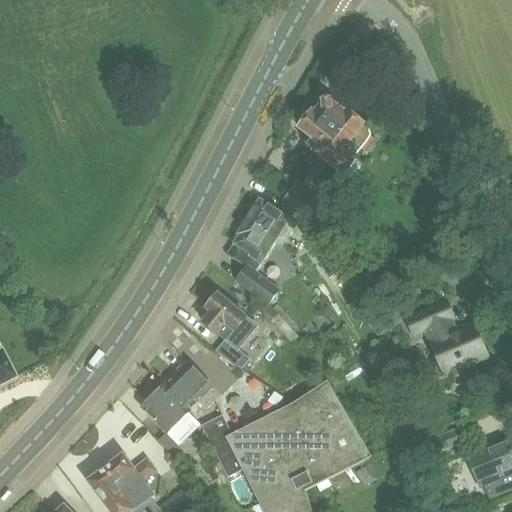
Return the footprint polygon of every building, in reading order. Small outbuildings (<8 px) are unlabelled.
[(313,112),(300,130),(318,145),(313,152),(342,176),(357,159),(355,157),(361,149),(371,136),(369,129),(346,112),(345,113),(331,102),(322,102),(314,114),(313,112)] [(282,203),(300,214),(301,215),(311,232),(338,253),(350,236),(326,215),(310,202),(292,189),(282,203)] [(249,219),(277,238),(286,243),(297,224),(289,219),(260,201),(249,219)] [(234,243),(227,255),(247,267),(236,283),(270,306),(281,290),(255,273),(276,239),(277,238),(249,219),(247,221),(243,218),(235,231),(237,233),(231,242),(234,243)] [(311,250),(328,278),(341,271),(322,243),(311,250)] [(205,323),(226,340),(238,350),(256,327),(244,316),(219,296),(207,310),(212,314),(205,323)] [(263,303),(257,310),(269,320),(287,341),(294,335),(290,330),(276,315),(272,311),(263,303)] [(366,319),(375,332),(399,317),(390,303),(366,319)] [(446,304),(408,320),(414,335),(428,329),(453,387),(469,380),(464,369),(485,360),(470,325),(454,332),(449,320),(452,318),(446,304)] [(277,306),(272,311),(276,315),(290,330),(296,325),(289,316),(277,306)] [(238,350),(226,340),(216,352),(230,364),(241,369),(249,359),(238,350)] [(0,391),(12,388),(4,359),(0,359),(0,391)] [(166,385),(143,409),(167,434),(192,411),(191,409),(199,402),(206,409),(217,399),(210,391),(211,390),(187,365),(166,385)] [(392,377),(375,385),(387,406),(401,397),(410,412),(416,408),(407,394),(396,375),(392,377)] [(246,377),(240,384),(263,401),(269,394),(246,377)] [(226,438),(243,470),(264,511),(312,511),(305,489),(316,484),(343,470),(370,457),(328,384),(231,435),(226,438)] [(227,478),(243,470),(226,438),(231,435),(222,416),(203,426),(227,478)] [(460,453),(450,427),(421,439),(431,464),(460,453)] [(511,470),(511,440),(466,460),(478,489),(483,487),(489,500),(511,490),(511,472),(511,471),(511,470)] [(89,482),(111,511),(190,511),(196,508),(181,489),(158,507),(150,498),(152,497),(141,482),(155,471),(146,460),(132,470),(123,456),(89,482)] [(373,465),(361,472),(371,490),(383,482),(373,465)]
